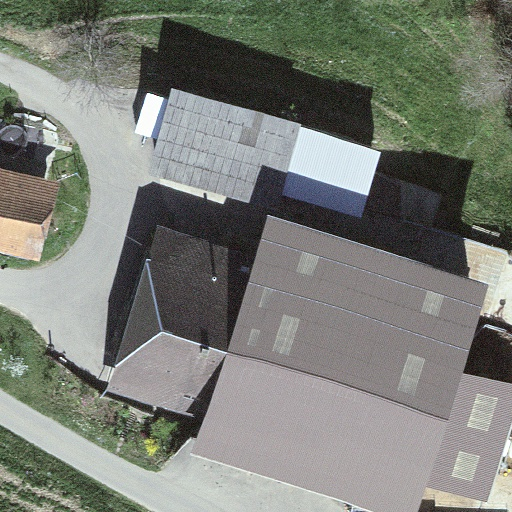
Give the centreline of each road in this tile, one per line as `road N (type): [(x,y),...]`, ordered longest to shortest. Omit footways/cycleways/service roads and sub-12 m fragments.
road 1 (track): [(0,74),(73,106),(91,125),(106,176),(97,242),(81,263),(61,280),(0,283)]
road 2 (track): [(173,511),(0,416)]
